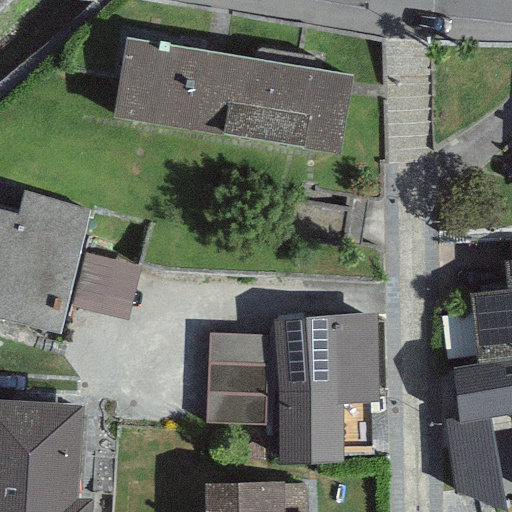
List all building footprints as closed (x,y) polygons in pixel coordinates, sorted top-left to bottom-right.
[(292,58),(126,31),(111,112),(338,146),(351,63),(311,56),(292,58)] [(90,205),(22,187),(17,206),(0,201),(0,309),(59,325),(90,205)] [(511,253),(506,254),(509,281),(470,286),(479,355),(511,350),(511,253)] [(374,312),(272,316),(275,452),(378,449),(374,312)] [(272,423),(272,328),(214,328),(214,423),(272,423)] [(511,350),(479,355),(452,360),(458,411),(443,415),(452,484),(505,502),(493,407),(511,404),(511,350)] [(90,511),(92,487),(76,486),(82,398),(0,392),(0,511),(90,511)] [(283,473),(205,475),(206,511),(307,511),(306,479),(283,480),(283,473)]
